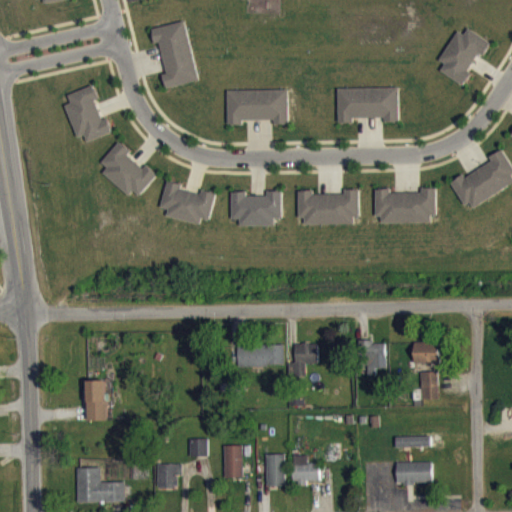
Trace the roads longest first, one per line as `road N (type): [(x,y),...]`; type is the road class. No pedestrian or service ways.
road 1 (residential): [(108,0),(141,108),(160,132),(206,155),(425,151),(464,134),(511,72)]
road 2 (residential): [(25,308),(511,301)]
road 3 (residential): [(476,303),(476,511)]
road 4 (tertiary): [(25,308),(32,511)]
road 5 (tertiary): [(0,153),(25,308)]
road 6 (residential): [(119,43),(0,69)]
